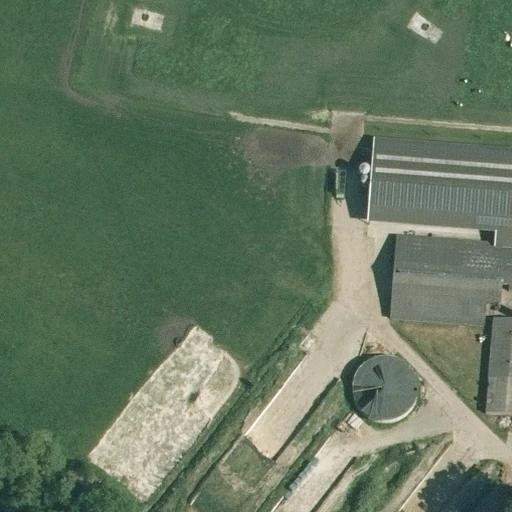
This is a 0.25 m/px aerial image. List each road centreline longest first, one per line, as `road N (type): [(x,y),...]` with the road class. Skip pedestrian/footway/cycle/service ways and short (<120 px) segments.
road 1 (unknown): [(511,456),(453,414),(380,329),(353,259)]
road 2 (track): [(0,440),(102,511)]
